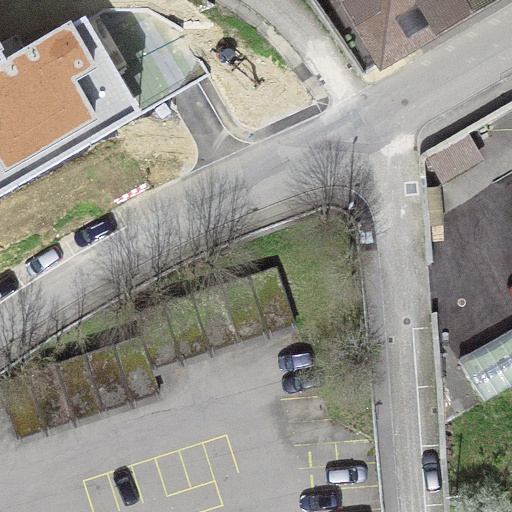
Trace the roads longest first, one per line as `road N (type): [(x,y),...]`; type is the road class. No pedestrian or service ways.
road 1 (residential): [(0,342),(130,257),(370,139)]
road 2 (residential): [(419,511),(396,213),(370,139)]
road 3 (residential): [(269,0),(370,139)]
road 4 (residential): [(370,139),(511,51)]
